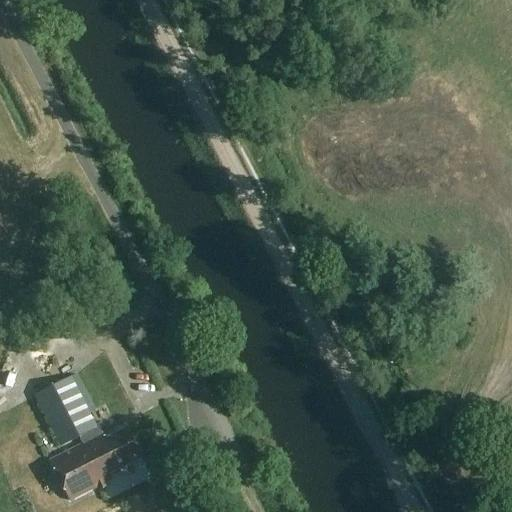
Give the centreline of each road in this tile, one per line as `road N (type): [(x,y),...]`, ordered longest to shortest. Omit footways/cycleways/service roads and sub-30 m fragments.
road 1 (track): [(416,511),(150,0)]
road 2 (unclassified): [(256,511),(0,1)]
